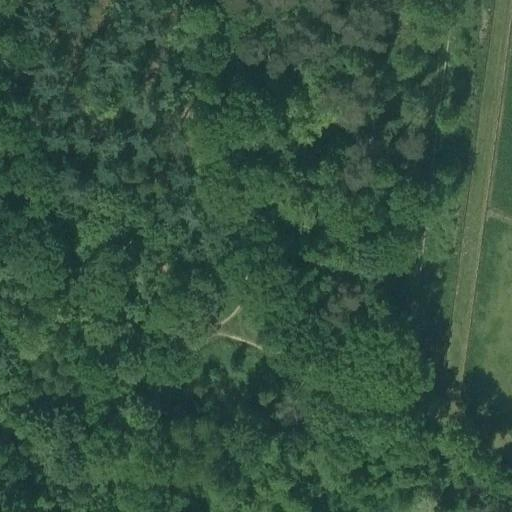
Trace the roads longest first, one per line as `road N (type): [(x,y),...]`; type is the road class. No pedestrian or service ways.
road 1 (track): [(502,0),(444,424)]
road 2 (track): [(0,246),(385,401)]
road 3 (track): [(450,0),(405,350),(385,401)]
road 4 (track): [(154,511),(187,317)]
road 5 (track): [(511,450),(385,401)]
